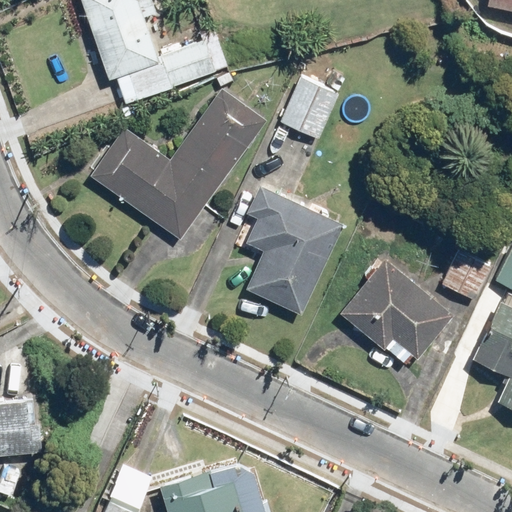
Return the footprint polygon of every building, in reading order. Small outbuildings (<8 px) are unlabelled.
[(160,0),(85,0),(112,73),(116,72),(126,99),(229,62),(215,22),(200,28),(202,35),(177,45),(160,0)] [(340,89),(301,72),(282,117),(322,133),(340,89)] [(266,112),(223,83),(176,152),(128,120),(92,172),(184,234),(266,112)] [(259,210),(248,233),(239,229),(234,240),(260,253),(246,284),(302,311),(346,218),(264,177),(250,206),(259,210)] [(493,262),(457,245),(439,281),(475,298),(493,262)] [(511,249),(498,274),(511,282),(511,249)] [(343,307),(406,360),(414,351),(418,355),(457,309),(389,252),(343,307)] [(511,287),(510,287),(507,295),(504,294),(479,353),(511,367),(500,395),(511,400),(511,287)] [(0,394),(0,451),(1,451),(45,445),(45,416),(33,417),(30,393),(0,394)] [(241,457),(163,478),(172,511),(268,511),(256,464),(244,468),(241,457)] [(140,511),(141,511),(111,497),(103,511),(140,511)]
